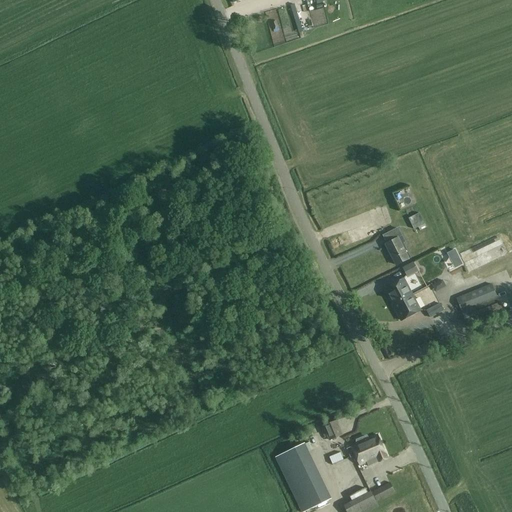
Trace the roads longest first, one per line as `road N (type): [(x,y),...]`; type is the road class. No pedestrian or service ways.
road 1 (unclassified): [(446,511),(338,293),(214,0)]
road 2 (track): [(379,370),(511,318)]
